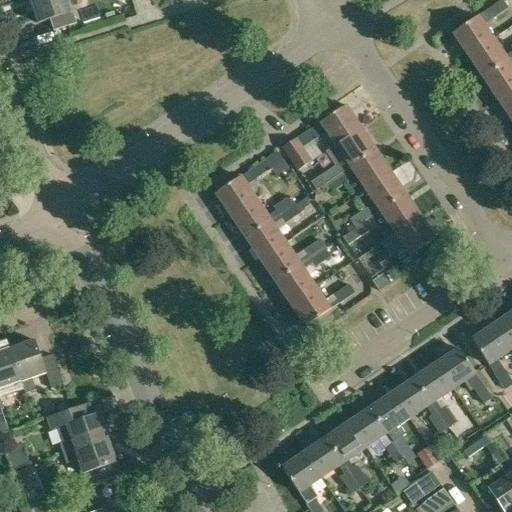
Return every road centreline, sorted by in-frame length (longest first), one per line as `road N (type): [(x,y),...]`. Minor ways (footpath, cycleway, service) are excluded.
road 1 (tertiary): [(189,511),(48,211)]
road 2 (residential): [(48,211),(316,42)]
road 3 (residential): [(341,27),(500,267)]
road 4 (residential): [(357,363),(500,267)]
road 5 (tertiary): [(48,211),(0,77)]
